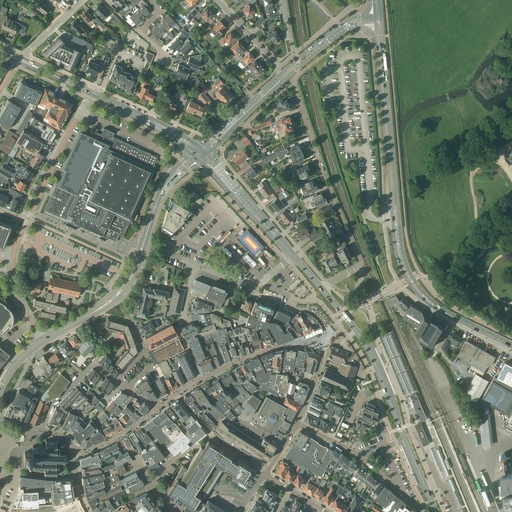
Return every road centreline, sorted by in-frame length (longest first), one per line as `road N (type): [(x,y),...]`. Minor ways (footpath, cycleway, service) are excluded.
road 1 (residential): [(41,342),(14,286),(14,252),(93,93)]
road 2 (secondary): [(410,280),(397,240),(378,18)]
road 3 (residential): [(322,289),(360,260),(297,99)]
road 4 (secondary): [(322,289),(202,153)]
road 5 (secondary): [(405,439),(365,343),(322,289)]
road 6 (residential): [(202,153),(162,190),(135,267),(115,297)]
road 7 (residential): [(94,361),(52,404),(41,430),(0,417)]
road 8 (residential): [(265,472),(297,421),(357,454)]
road 9 (secondary): [(202,153),(93,93)]
road 10 (secondary): [(410,280),(438,309),(511,346)]
